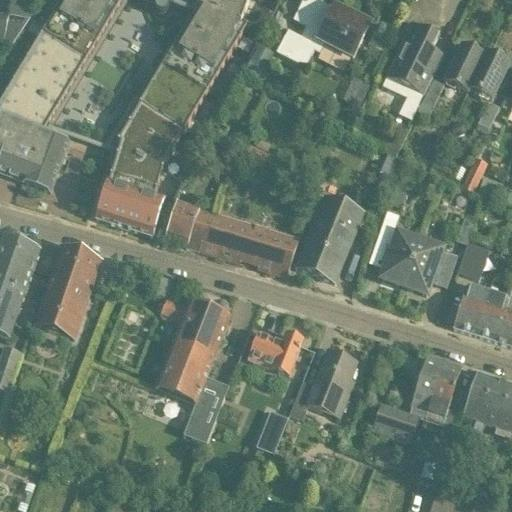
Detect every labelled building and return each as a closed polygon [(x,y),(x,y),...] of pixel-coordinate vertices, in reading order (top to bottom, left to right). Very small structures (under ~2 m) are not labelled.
[(67,0),(64,0),(51,23),(95,49),(109,25),(67,0)] [(67,0),(109,25),(124,0),(67,0)] [(203,0),(197,11),(241,28),(249,5),(235,0),(203,0)] [(331,15),(304,1),(293,23),(306,30),(300,40),(287,34),(276,55),(305,70),(313,54),(319,57),(323,48),(352,62),(369,29),(334,10),(331,15)] [(189,24),(234,51),(247,30),(241,28),(197,11),(189,24)] [(11,50),(29,23),(8,19),(6,25),(3,46),(11,50)] [(51,23),(36,47),(80,73),(95,49),(51,23)] [(176,45),(221,72),(234,51),(189,24),(176,45)] [(410,124),(434,73),(424,68),(438,40),(412,28),(386,81),(410,92),(397,118),(410,124)] [(368,48),(381,55),(386,45),(373,38),(368,48)] [(164,66),(209,93),(221,72),(176,45),(164,66)] [(36,47),(22,71),(66,97),(80,73),(36,47)] [(260,47),(246,74),(257,80),(272,54),(260,47)] [(467,96),(469,92),(484,59),(461,48),(443,84),(467,96)] [(492,103),(510,67),(486,55),(484,59),(469,92),(492,103)] [(164,66),(151,87),(196,114),(209,93),(164,66)] [(22,71),(8,95),(52,121),(66,97),(22,71)] [(428,121),(444,88),(433,83),(417,116),(428,121)] [(161,122),(183,135),(196,114),(151,87),(138,108),(161,122)] [(8,95),(0,107),(0,121),(42,137),(52,121),(8,95)] [(486,138),(488,133),(488,132),(498,111),(488,106),(477,127),(478,128),(475,133),(486,138)] [(161,122),(138,108),(127,127),(172,154),(183,135),(161,122)] [(0,177),(23,186),(42,137),(0,121),(0,134),(9,138),(0,160),(0,177)] [(172,154),(127,127),(116,158),(112,172),(111,172),(107,186),(134,195),(154,201),(161,172),(172,154)] [(452,136),(456,138),(463,136),(464,132),(463,129),(460,127),(453,129),(451,132),(452,136)] [(215,151),(223,134),(215,131),(207,147),(215,151)] [(0,160),(9,138),(0,134),(0,160)] [(68,147),(42,137),(23,186),(49,196),(68,147)] [(401,149),(393,146),(386,148),(383,155),(395,161),(401,149)] [(264,172),(270,157),(255,151),(249,165),(264,172)] [(396,165),(383,158),(376,173),(389,180),(396,165)] [(472,198),(486,169),(475,163),(461,192),(472,198)] [(309,187),(313,178),(299,171),(295,181),(309,187)] [(107,186),(95,223),(123,232),(134,195),(107,186)] [(400,212),(406,196),(394,192),(389,208),(400,212)] [(162,204),(154,201),(134,195),(123,232),(151,240),(162,204)] [(363,217),(322,201),(320,205),(312,202),(306,217),(314,220),(294,272),(334,288),(363,217)] [(200,257),(214,217),(178,206),(166,242),(186,248),(185,253),(200,257)] [(403,291),(420,246),(393,237),(399,221),(387,216),(369,266),(385,271),(381,283),(403,291)] [(285,282),(298,242),(214,217),(200,257),(238,268),(241,261),(259,266),(257,274),(285,282)] [(466,249),(474,226),(463,222),(455,245),(466,249)] [(0,337),(9,341),(39,255),(0,241),(0,337)] [(445,293),(456,265),(440,259),(442,254),(420,246),(403,291),(426,300),(430,287),(445,293)] [(467,247),(464,257),(469,259),(462,279),(479,285),(489,255),(467,247)] [(32,328),(73,343),(100,263),(60,249),(32,328)] [(172,302),(176,287),(161,283),(157,297),(172,302)] [(474,340),(488,297),(466,291),(453,333),(474,340)] [(511,352),(511,292),(508,304),(509,304),(495,347),(511,352)] [(509,304),(508,304),(488,297),(474,340),(495,347),(509,304)] [(186,311),(167,304),(161,321),(179,328),(155,393),(194,410),(182,440),(183,441),(195,410),(206,383),(229,323),(188,308),(186,311)] [(281,347),(258,337),(248,364),(288,381),(301,347),(284,340),(281,347)] [(0,393),(5,395),(19,355),(4,350),(0,361),(0,393)] [(346,393),(356,368),(326,357),(313,392),(301,387),(289,420),(301,424),(307,410),(338,423),(349,395),(346,393)] [(427,417),(445,366),(427,360),(410,411),(412,412),(409,421),(381,412),(372,438),(409,450),(418,424),(423,426),(427,417)] [(459,418),(447,414),(461,372),(445,366),(427,417),(423,426),(441,432),(439,439),(451,443),(459,418)] [(506,409),(511,391),(477,379),(462,422),(475,426),(471,437),(479,439),(482,428),(489,408),(501,412),(502,407),(506,409)] [(205,449),(228,391),(206,383),(195,410),(183,441),(205,449)] [(511,438),(511,390),(511,391),(506,409),(502,407),(501,412),(489,408),(482,428),(496,433),(494,438),(509,442),(510,438),(511,438)] [(270,416),(256,452),(272,459),(287,423),(270,416)] [(478,503),(483,490),(495,456),(474,449),(470,460),(480,462),(468,499),(478,503)] [(437,486),(446,459),(428,453),(419,480),(437,486)] [(468,499),(480,462),(470,460),(460,489),(449,485),(447,493),(467,499),(468,499)] [(90,475),(69,466),(64,476),(85,486),(90,475)] [(321,467),(314,469),(311,472),(312,476),(316,478),(323,477),(325,473),(324,469),(321,467)] [(337,504),(341,497),(319,486),(316,493),(337,504)] [(461,511),(467,499),(447,493),(438,490),(430,511),(461,511)] [(141,511),(117,503),(113,511),(141,511)]
